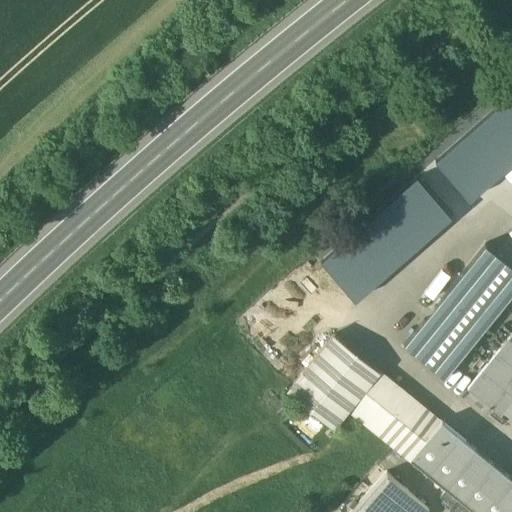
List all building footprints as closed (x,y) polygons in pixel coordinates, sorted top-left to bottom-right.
[(511,95),(437,162),(469,199),(511,160),(511,95)] [(322,262),(356,300),(452,214),(418,176),(322,262)] [(404,345),(443,377),(511,293),(511,266),(486,245),(404,345)] [(299,375),(285,392),(330,429),(344,412),(377,372),(332,335),(299,375)] [(488,362),(465,390),(489,409),(511,379),(511,344),(506,340),(488,362)] [(423,410),(377,372),(344,412),(406,462),(437,424),(437,423),(433,428),(418,416),(423,410)] [(511,511),(511,483),(437,424),(406,462),(468,511),(511,511)] [(383,475),(353,511),(425,511),(426,511),(383,475)]
